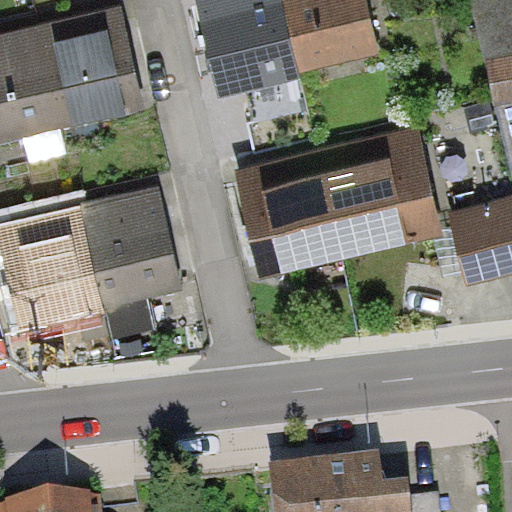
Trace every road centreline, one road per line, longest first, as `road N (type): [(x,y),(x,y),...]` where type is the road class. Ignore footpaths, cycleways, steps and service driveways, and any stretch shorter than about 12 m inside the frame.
road 1 (residential): [(218,267),(156,0)]
road 2 (secondary): [(511,369),(246,399)]
road 3 (secondary): [(246,399),(0,426)]
